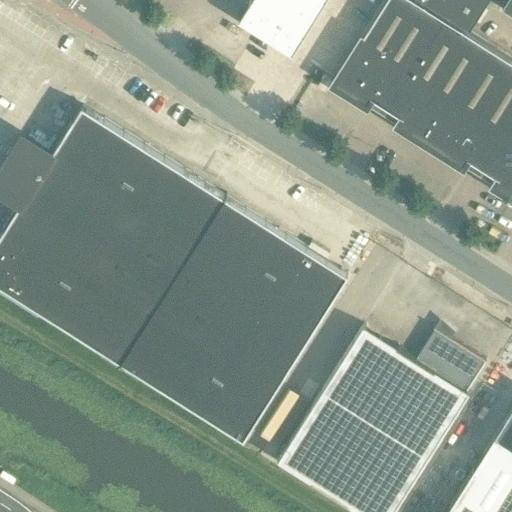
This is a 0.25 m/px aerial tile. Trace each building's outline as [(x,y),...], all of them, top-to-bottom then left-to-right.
[(329,0),(253,0),(244,14),(298,49),(329,0)] [(371,95),(387,105),(444,15),(419,0),(385,0),(334,81),(367,102),(371,95)] [(431,0),(471,25),(486,0),(431,0)] [(511,0),(505,0),(502,5),(511,10),(511,0)] [(398,122),(430,143),(492,45),(444,15),(387,105),(402,115),(398,122)] [(468,156),(483,166),(511,120),(511,58),(492,45),(430,143),(463,163),(468,156)] [(325,73),(317,85),(326,90),(333,79),(325,73)] [(121,360),(122,359),(244,436),(349,271),(227,194),(227,192),(226,191),(225,193),(83,102),(49,156),(33,145),(9,182),(26,192),(0,233),(0,281),(121,358),(120,359),(121,360)] [(511,120),(483,166),(498,176),(494,183),(511,194),(511,120)] [(313,479),(349,503),(350,501),(349,501),(352,496),(370,511),(392,511),(470,389),(467,388),(487,357),(451,335),(450,336),(447,341),(429,334),(416,356),(398,344),(395,349),(365,325),(366,324),(363,322),(278,457),(281,459),(281,458),(317,474),(314,479),(313,478),(313,479)] [(511,511),(511,405),(444,511),(511,511)]
